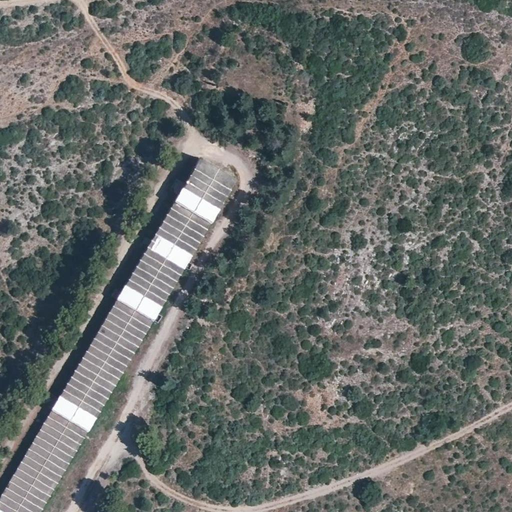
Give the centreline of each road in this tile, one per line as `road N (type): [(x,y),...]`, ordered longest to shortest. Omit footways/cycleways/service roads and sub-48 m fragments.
road 1 (track): [(76,0),(129,82),(168,98),(195,128),(0,447)]
road 2 (track): [(511,405),(391,465),(265,507),(225,509),(178,496),(125,449),(113,453),(81,511)]
